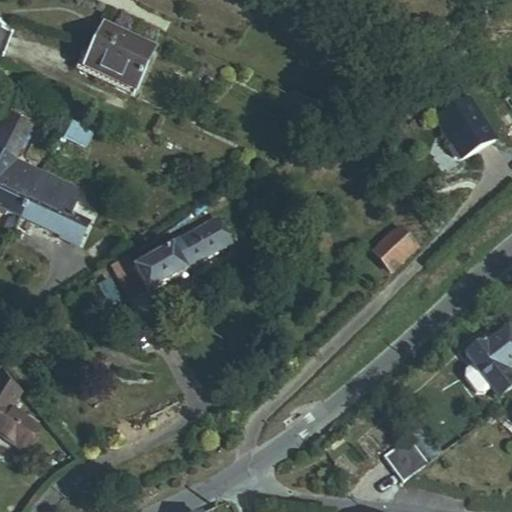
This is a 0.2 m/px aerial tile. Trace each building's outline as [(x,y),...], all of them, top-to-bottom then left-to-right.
[(56,56),(106,79),(125,38),(74,15),(56,56)] [(445,173),(479,150),(451,108),(417,131),(433,156),(432,163),(438,171),(445,173)] [(0,204),(3,198),(12,179),(0,173),(0,204)] [(51,195),(13,177),(12,179),(3,198),(41,216),(51,195)] [(0,227),(29,241),(41,216),(3,198),(0,204),(0,227)] [(121,280),(196,241),(181,212),(172,216),(169,210),(154,218),(162,233),(110,260),(121,280)] [(338,242),(354,265),(382,246),(366,223),(338,242)] [(400,232),(369,259),(392,284),(422,257),(400,232)] [(472,385),(478,395),(500,382),(488,363),(500,356),(493,344),(487,348),(482,340),(474,345),(469,337),(450,349),(457,361),(472,385)] [(464,390),(472,385),(457,361),(448,367),(446,374),(457,389),(464,390)] [(511,408),(501,416),(511,432),(511,408)] [(379,448),(398,475),(425,456),(406,429),(379,448)]
